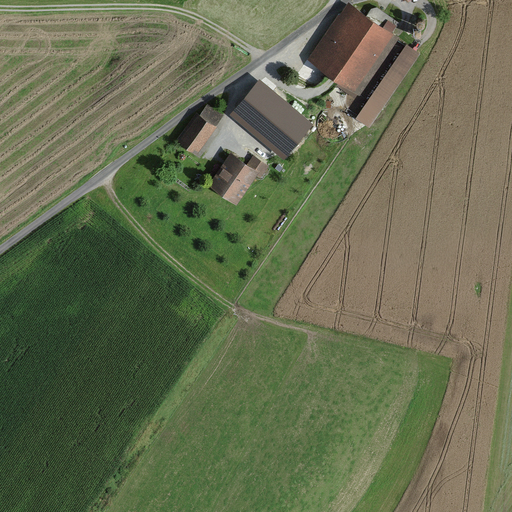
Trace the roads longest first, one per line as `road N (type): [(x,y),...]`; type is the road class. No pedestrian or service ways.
road 1 (unclassified): [(0,250),(351,0)]
road 2 (track): [(262,59),(176,9),(0,7)]
